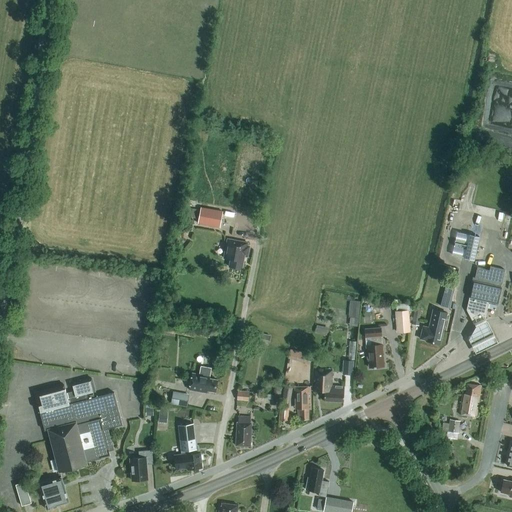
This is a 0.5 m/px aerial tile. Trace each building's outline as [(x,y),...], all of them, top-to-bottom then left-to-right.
[(220,227),(223,211),(201,207),(198,223),(220,227)] [(197,218),(198,210),(191,209),(190,217),(197,218)] [(474,260),(479,237),(457,232),(452,255),(474,260)] [(246,257),(248,245),(245,245),(246,242),(225,239),(222,258),(229,259),(228,267),(240,269),(243,256),(246,257)] [(497,302),(505,269),(490,266),(489,270),(477,267),(475,277),(472,277),(471,282),(473,282),(470,296),(471,296),(468,306),(475,319),(484,314),(488,300),(497,302)] [(443,304),(452,307),(458,283),(449,281),(443,304)] [(422,308),(414,307),(412,325),(419,326),(422,308)] [(410,331),(409,310),(395,311),(397,332),(410,331)] [(447,314),(433,310),(429,328),(423,327),(420,339),(440,344),(447,314)] [(481,319),(471,324),(472,327),(466,341),(473,355),(494,344),(481,319)] [(188,329),(168,324),(167,330),(187,335),(188,329)] [(327,327),(315,324),(314,332),(325,334),(327,327)] [(381,344),(381,336),(382,336),(381,327),(364,329),(365,337),(367,355),(368,355),(369,367),(384,366),(382,344),(381,344)] [(222,330),(210,328),(209,335),(218,337),(217,340),(220,341),(222,330)] [(268,345),(270,335),(256,332),(254,340),(251,339),(249,345),(259,347),(260,343),(268,345)] [(303,362),(310,364),(312,354),(298,351),(296,357),(303,359),(303,362)] [(193,372),(190,390),(208,393),(208,391),(217,392),(219,379),(211,377),(211,375),(212,368),(200,366),(199,373),(193,372)] [(343,402),(344,386),(332,386),(332,370),(314,369),(313,391),(324,391),(324,401),(343,402)] [(115,392),(95,397),(93,392),(96,391),(92,378),(72,383),(75,392),(67,394),(65,384),(35,392),(45,430),(48,429),(59,472),(87,465),(86,459),(110,453),(104,429),(123,424),(115,392)] [(476,417),(481,386),(467,384),(465,394),(462,394),(459,414),(476,417)] [(312,409),(311,386),(294,387),(295,409),(298,409),(298,417),(300,417),(300,420),(309,419),(309,409),(312,409)] [(290,404),(292,388),(283,387),(280,403),(290,404)] [(240,389),(240,399),(252,400),(252,390),(240,389)] [(187,407),(189,394),(173,391),(171,404),(187,407)] [(292,406),(282,406),(282,418),(291,419),(292,406)] [(159,410),(158,422),(167,422),(167,410),(159,410)] [(250,423),(250,417),(239,416),(238,422),(237,422),(236,444),(236,445),(250,446),(251,423),(250,423)] [(448,432),(458,433),(460,421),(450,419),(449,423),(448,431),(448,432)] [(196,445),(193,424),(178,425),(182,454),(174,454),(175,470),(201,467),(200,458),(201,458),(201,452),(197,453),(196,445)] [(131,481),(148,479),(147,464),(153,464),(152,450),(138,451),(139,457),(129,458),(131,481)] [(308,478),(306,489),(319,492),(319,495),(326,497),(329,481),(321,480),(323,473),(320,473),(321,469),(313,468),(311,478),(308,478)] [(47,509),(57,506),(57,505),(69,502),(61,477),(39,483),(47,509)] [(511,481),(504,479),(501,492),(510,494),(509,497),(511,497),(511,481)] [(22,506),(31,503),(25,482),(15,484),(22,506)] [(351,511),(353,502),(326,497),(323,511),(330,511),(351,511)] [(237,511),(238,505),(223,503),(222,506),(220,505),(218,511),(237,511)]
